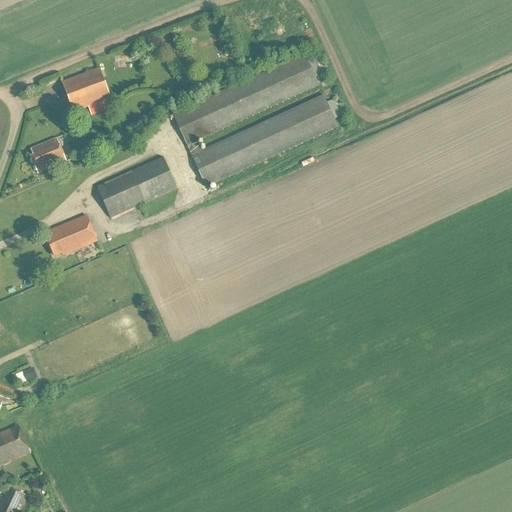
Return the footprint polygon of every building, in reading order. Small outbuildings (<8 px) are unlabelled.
[(305,56),(172,116),(205,188),(337,127),(323,97),(198,154),(193,143),(319,86),(305,56)] [(114,108),(100,69),(62,83),(73,114),(88,108),(91,116),(114,108)] [(34,157),(31,158),(38,174),(66,163),(57,139),(31,150),(34,157)] [(163,159),(97,188),(110,219),(177,190),(163,159)] [(86,217),(45,235),(55,257),(62,254),(63,256),(97,242),(86,217)] [(37,378),(33,368),(22,373),(27,383),(37,378)] [(0,467),(31,454),(18,426),(0,433),(0,467)] [(0,511),(20,511),(27,497),(7,488),(0,502),(0,511)]
